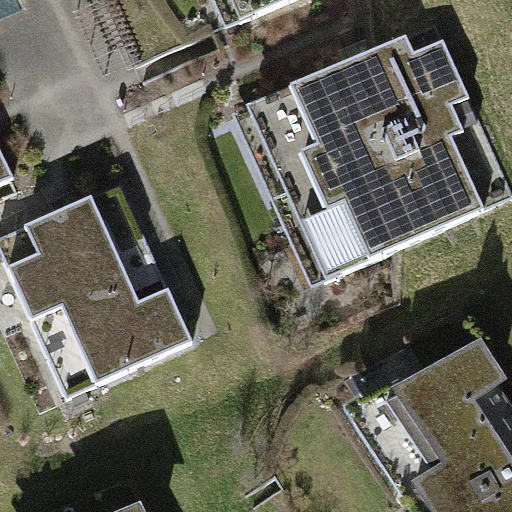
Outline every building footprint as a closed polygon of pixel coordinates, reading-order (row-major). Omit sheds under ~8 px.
[(294,0),(229,0),(240,24),(294,0)] [(511,193),(435,27),(249,113),(328,285),(511,200),(511,193)] [(0,187),(14,181),(0,151),(0,187)] [(157,266),(121,187),(0,242),(0,252),(32,323),(157,266)] [(157,266),(32,323),(67,401),(193,345),(157,266)] [(499,385),(480,355),(426,383),(410,358),(364,382),(382,408),(409,450),(397,459),(430,511),(511,511),(511,411),(496,388),(499,385)]
